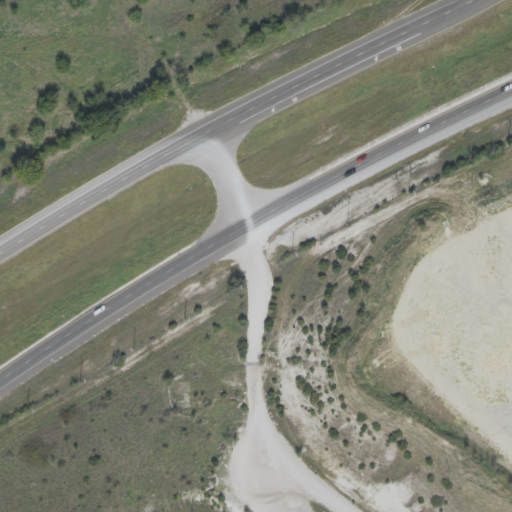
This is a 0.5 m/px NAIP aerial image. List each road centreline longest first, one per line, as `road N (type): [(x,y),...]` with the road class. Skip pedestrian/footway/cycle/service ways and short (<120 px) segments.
road 1 (trunk): [(0,377),(204,247),(511,85)]
road 2 (trunk): [(471,0),(199,131),(0,249)]
